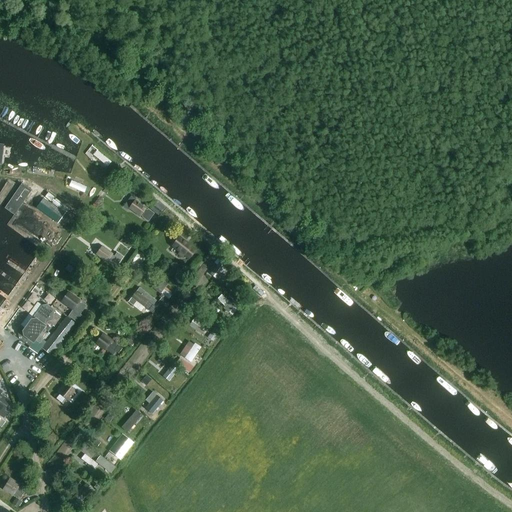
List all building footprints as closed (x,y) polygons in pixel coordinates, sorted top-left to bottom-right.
[(111,166),(116,160),(96,144),(89,153),(95,158),(98,155),(111,166)] [(76,178),(73,185),(85,190),(88,184),(76,178)] [(54,197),(48,192),(45,197),(51,201),(54,197)] [(128,209),(129,208),(143,217),(151,223),(156,216),(148,208),(147,210),(135,201),(136,198),(132,195),(124,207),(128,209)] [(66,214),(44,198),(37,208),(58,224),(66,214)] [(156,201),(150,209),(159,216),(165,208),(156,201)] [(7,244),(33,260),(40,249),(14,233),(7,244)] [(195,251),(190,247),(190,246),(178,237),(172,246),(178,251),(177,253),(182,257),(183,255),(188,259),(195,251)] [(134,242),(129,239),(125,245),(130,249),(134,242)] [(102,247),(96,255),(107,263),(108,262),(116,268),(124,257),(117,252),(104,243),(102,247)] [(222,260),(211,274),(216,278),(223,270),(224,271),(229,265),(222,260)] [(65,269),(71,273),(75,268),(69,264),(65,269)] [(174,283),(179,288),(184,282),(179,277),(174,283)] [(153,287),(166,296),(167,297),(172,292),(165,287),(167,285),(159,280),(153,287)] [(129,302),(135,306),(138,302),(153,313),(158,306),(155,303),(157,301),(140,287),(129,302)] [(86,306),(81,302),(68,292),(61,302),(73,310),(68,316),(80,325),(85,318),(80,315),(86,306)] [(238,309),(222,294),(218,299),(233,314),(238,309)] [(163,298),(160,302),(166,307),(169,302),(163,298)] [(39,342),(46,333),(52,324),(47,320),(51,320),(53,317),(52,315),(53,313),(52,310),(47,305),(43,305),(37,312),(36,312),(24,328),(20,325),(17,330),(18,338),(30,346),(35,339),(39,342)] [(67,317),(42,348),(52,356),(77,325),(67,317)] [(218,325),(211,336),(217,340),(224,329),(218,325)] [(122,349),(117,345),(103,334),(96,343),(113,355),(116,352),(118,354),(122,349)] [(137,342),(132,338),(128,343),(133,347),(137,342)] [(191,343),(186,350),(192,353),(189,357),(196,362),(206,345),(199,341),(196,346),(191,343)] [(170,358),(166,363),(176,371),(180,366),(170,358)] [(193,367),(180,358),(177,363),(190,372),(193,367)] [(171,381),(175,375),(159,364),(156,370),(171,381)] [(88,381),(91,377),(86,373),(83,377),(88,381)] [(142,381),(145,385),(151,379),(147,375),(142,381)] [(57,394),(70,403),(72,400),(75,402),(83,390),(68,379),(57,394)] [(3,391),(0,389),(0,414),(4,417),(8,413),(4,410),(10,401),(0,395),(3,391)] [(157,395),(146,409),(153,414),(164,401),(157,395)] [(132,417),(145,428),(154,419),(140,407),(132,417)] [(110,422),(113,417),(108,414),(105,419),(110,422)] [(92,436),(88,442),(93,446),(97,440),(92,436)] [(134,444),(125,437),(121,443),(112,454),(118,458),(121,460),(134,444)] [(89,452),(85,457),(96,467),(105,456),(100,452),(95,458),(89,452)] [(10,478),(4,489),(18,497),(22,490),(25,492),(27,488),(24,486),(10,478)] [(86,483),(77,494),(83,500),(93,489),(86,483)] [(18,509),(23,502),(16,498),(12,505),(18,509)]
